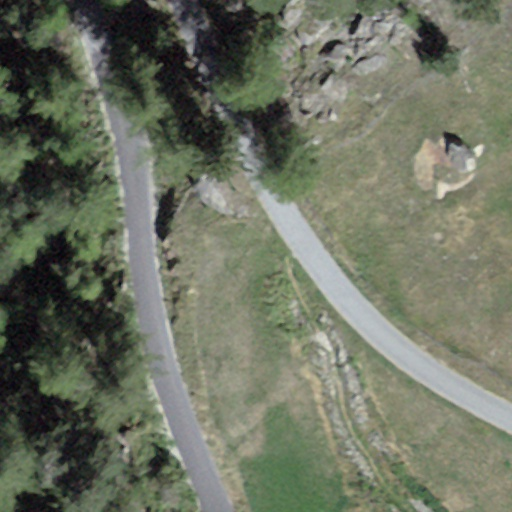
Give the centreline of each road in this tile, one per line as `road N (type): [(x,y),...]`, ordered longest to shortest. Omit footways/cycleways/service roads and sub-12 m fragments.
road 1 (track): [(229,511),(169,359),(136,150),(90,0)]
road 2 (track): [(188,0),(258,177),(305,250)]
road 3 (track): [(305,250),(383,349),(511,422)]
